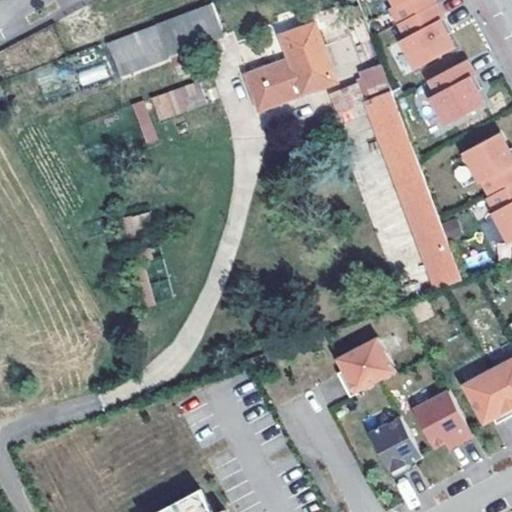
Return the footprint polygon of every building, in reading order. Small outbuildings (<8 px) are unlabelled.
[(398,25),(436,5),(433,0),(390,0),(395,7),(390,10),(398,25)] [(217,5),(121,40),(127,58),(198,32),(204,46),(228,36),(217,5)] [(436,5),(398,25),(406,39),(401,42),(416,70),(455,50),(448,37),(445,32),(440,23),(444,20),(436,5)] [(452,35),(444,20),(440,23),(445,32),(448,37),(452,35)] [(320,24),(288,35),(296,58),(251,74),(262,106),(338,81),(320,24)] [(467,61),(429,81),(437,95),(432,98),(447,127),(485,105),(475,88),(470,78),(475,76),(467,61)] [(83,85),(108,76),(104,64),(79,74),(83,85)] [(464,280),(386,67),(369,74),(372,82),(363,85),(438,289),(464,280)] [(475,76),(470,78),(475,88),(478,92),(482,90),(475,76)] [(329,90),(333,109),(363,102),(359,83),(329,90)] [(206,95),(186,102),(191,115),(211,108),(206,95)] [(146,144),(159,139),(143,99),(130,104),(146,144)] [(483,183),(490,197),(511,185),(511,156),(511,155),(509,151),(500,134),(464,154),(480,184),(483,183)] [(511,185),(490,197),(488,198),(496,212),(493,213),(510,244),(511,243),(511,185)] [(379,337),(339,359),(345,369),(348,375),(350,380),(345,383),(352,396),(383,380),(398,372),(379,337)] [(511,358),(494,368),(511,402),(511,358)] [(464,384),(485,424),(495,418),(499,417),(502,415),(504,420),(511,415),(511,402),(494,368),(464,384)] [(345,369),(339,372),(345,383),(350,380),(348,375),(345,369)] [(416,409),(436,447),(447,441),(453,438),(457,435),(461,443),(475,436),(451,390),(416,409)] [(499,417),(495,418),(498,424),(504,420),(502,415),(499,417)] [(371,432),(395,478),(409,471),(405,465),(409,463),(412,461),(423,456),(402,416),(371,432)] [(453,438),(447,441),(450,449),(461,443),(457,435),(453,438)] [(409,463),(405,465),(409,471),(415,468),(412,461),(409,463)] [(212,511),(201,489),(158,511),(225,511),(222,511),(212,511)]
